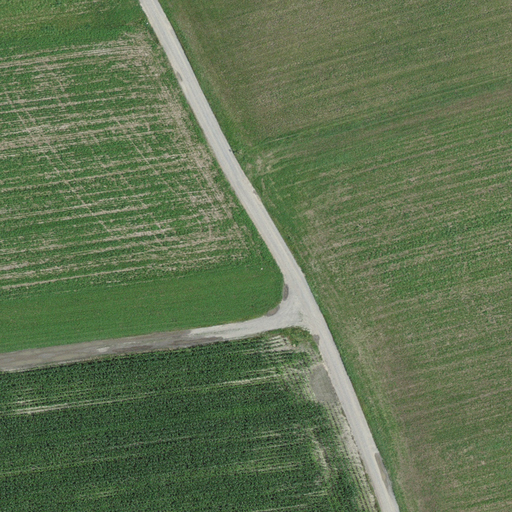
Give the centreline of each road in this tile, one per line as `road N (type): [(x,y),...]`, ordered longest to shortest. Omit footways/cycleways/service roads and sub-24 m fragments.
road 1 (track): [(0,362),(316,317)]
road 2 (track): [(387,511),(316,317)]
road 3 (track): [(316,317),(232,155)]
road 4 (track): [(232,155),(151,0)]
